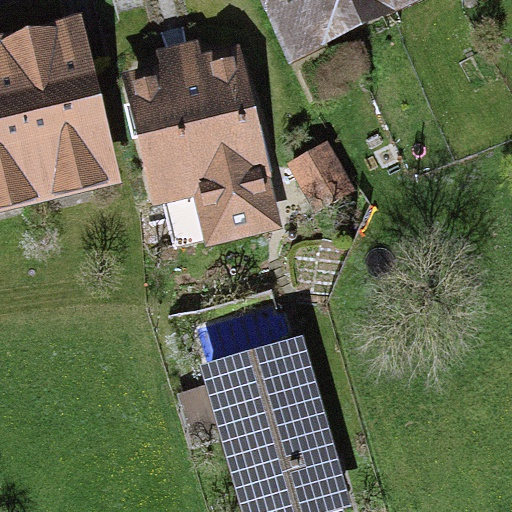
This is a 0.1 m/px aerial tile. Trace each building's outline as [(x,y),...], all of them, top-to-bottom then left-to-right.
[(261,0),(292,64),(315,54),(303,28),(364,0),(261,0)] [(34,62),(21,54),(0,58),(0,189),(14,186),(24,192),(61,184),(73,164),(75,164),(95,175),(105,173),(73,41),(43,49),(34,62)] [(165,79),(135,87),(174,247),(271,224),(232,63),(202,71),(198,56),(162,65),(165,79)] [(328,157),(293,166),(305,216),(340,207),(328,157)] [(211,375),(250,511),(313,511),(340,504),(342,504),(297,350),(211,375)]
